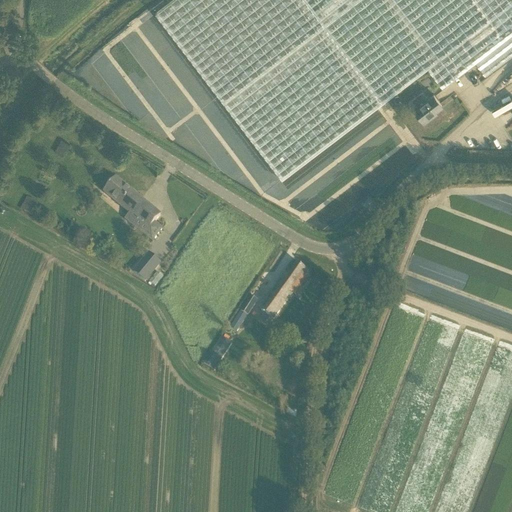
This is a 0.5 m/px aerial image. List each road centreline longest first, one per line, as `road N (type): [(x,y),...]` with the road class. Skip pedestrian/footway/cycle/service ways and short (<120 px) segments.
road 1 (tertiary): [(426,174),(353,245),(305,245),(110,123),(12,48)]
road 2 (track): [(308,511),(308,400),(341,250)]
road 3 (unclassified): [(511,89),(426,174)]
